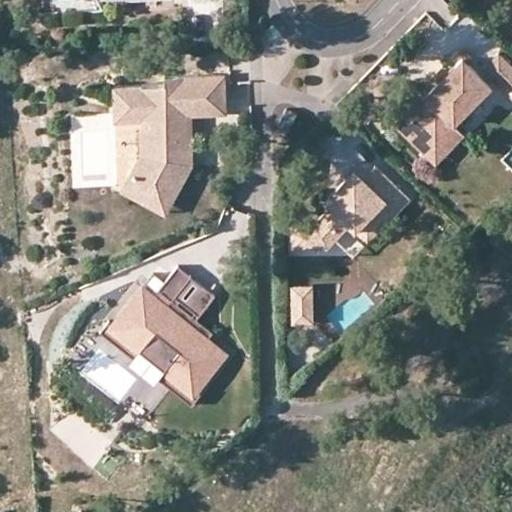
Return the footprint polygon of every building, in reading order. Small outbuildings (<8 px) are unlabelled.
[(511,65),(498,52),(483,68),(506,90),(509,86),(511,89),(511,65)] [(490,85),(462,57),(449,70),(438,81),(425,95),(410,110),(399,99),(385,114),(429,157),(448,138),(443,132),(453,123),(490,85)] [(438,81),(449,70),(442,64),(431,74),(438,81)] [(184,113),(190,112),(224,111),(223,74),(177,76),(177,84),(163,85),(123,86),(124,120),(151,119),(152,126),(141,127),(141,153),(129,176),(157,191),(164,178),(179,186),(191,164),(190,126),(185,126),(184,113)] [(177,84),(177,76),(163,76),(163,85),(177,84)] [(414,85),(399,99),(410,110),(425,95),(414,85)] [(124,120),(123,86),(113,86),(114,120),(124,120)] [(297,113),(285,107),(277,125),(288,131),(297,113)] [(443,132),(448,138),(429,157),(435,163),(464,134),(453,123),(443,132)] [(343,175),(345,177),(362,177),(365,174),(354,163),(343,175)] [(362,177),(345,177),(324,199),(331,206),(316,222),(292,222),(293,247),(328,246),(350,223),(360,223),(369,214),(381,226),(409,198),(375,164),(365,174),(362,177)] [(165,213),(179,186),(164,178),(157,191),(129,176),(122,189),(165,213)] [(367,240),(381,226),(369,214),(360,223),(350,223),(367,240)] [(169,300),(189,276),(175,265),(156,289),(169,300)] [(200,335),(202,336),(206,331),(181,312),(202,286),(189,276),(169,300),(156,289),(151,295),(165,307),(190,327),(185,334),(195,341),(200,335)] [(289,285),(291,324),(310,324),(309,284),(289,285)] [(195,341),(185,334),(190,327),(165,307),(151,295),(141,287),(109,326),(136,347),(140,350),(146,350),(162,362),(163,369),(192,393),(223,353),(200,335),(195,341)] [(165,371),(163,369),(162,362),(146,350),(140,350),(136,347),(126,358),(156,382),(165,371)]
